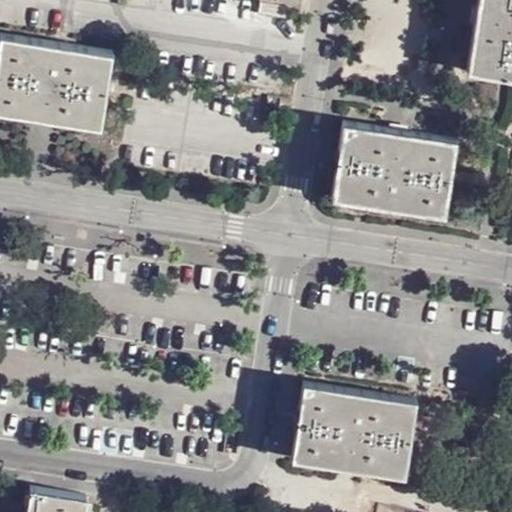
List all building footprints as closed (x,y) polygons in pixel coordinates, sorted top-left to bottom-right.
[(289,17),(291,4),(286,3),(268,0),(263,0),(262,12),(289,17)] [(511,0),(483,0),(474,77),(511,81),(511,0)] [(0,73),(0,115),(104,132),(116,55),(6,37),(0,73)] [(338,200),(450,218),(462,144),(351,125),(338,200)] [(300,463),(412,481),(424,407),(312,390),(300,463)] [(89,511),(91,503),(35,495),(32,511),(89,511)]
